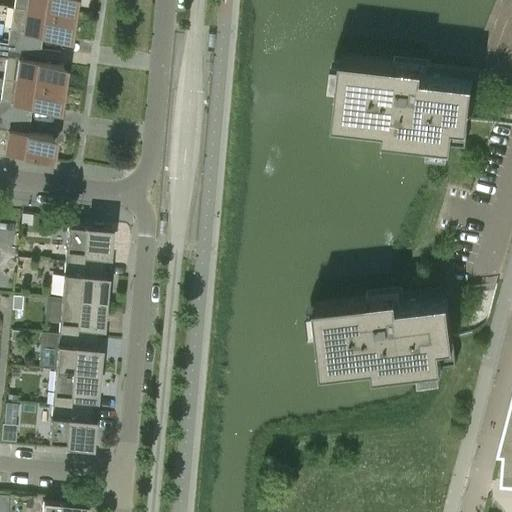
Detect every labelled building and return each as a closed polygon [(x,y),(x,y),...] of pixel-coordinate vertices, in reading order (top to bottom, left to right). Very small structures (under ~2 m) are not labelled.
[(26,0),(25,7),(25,8),(69,15),(71,0),(26,0)] [(9,28),(7,42),(40,47),(41,34),(66,37),(69,15),(25,8),(25,7),(13,6),(10,28),(9,28)] [(0,55),(6,56),(3,78),(59,86),(62,63),(38,60),(40,47),(7,42),(0,40),(0,55)] [(332,128),(465,144),(473,79),(421,73),(422,63),(395,60),(395,55),(394,54),(394,60),(341,54),(332,128)] [(0,113),(29,118),(31,105),(56,109),(59,86),(3,78),(0,97),(0,113)] [(27,131),(29,118),(0,113),(0,150),(48,158),(52,135),(27,131)] [(33,213),(22,212),(21,223),(28,223),(33,219),(33,213)] [(64,260),(107,264),(110,227),(67,223),(64,260)] [(32,258),(18,257),(17,270),(31,271),(32,258)] [(64,260),(61,296),(104,300),(107,264),(64,260)] [(323,376),(456,361),(449,296),(397,302),(396,293),(368,296),(368,290),(367,290),(368,296),(315,302),(323,376)] [(14,294),(13,307),(23,308),(23,295),(14,294)] [(61,296),(58,332),(101,335),(104,300),(61,296)] [(12,330),(11,338),(20,338),(21,330),(12,330)] [(58,332),(55,368),(97,371),(101,335),(58,332)] [(55,368),(51,403),(94,407),(97,371),(55,368)] [(18,403),(6,402),(4,423),(16,424),(18,403)] [(91,444),(94,407),(51,403),(48,440),(91,444)] [(511,403),(505,432),(502,445),(506,445),(503,479),(511,480),(511,403)] [(41,511),(84,511),(85,503),(43,499),(41,511)]
